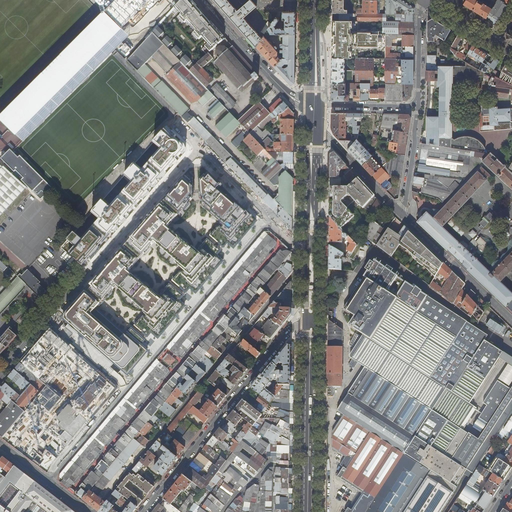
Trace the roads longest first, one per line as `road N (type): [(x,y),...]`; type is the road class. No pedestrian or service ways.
road 1 (residential): [(47,485),(268,220)]
road 2 (residential): [(91,511),(310,255)]
road 3 (residential): [(0,374),(199,152)]
road 4 (residential): [(145,511),(308,317)]
road 5 (primary): [(307,511),(308,317)]
road 6 (secondary): [(315,127),(202,0)]
road 7 (residential): [(511,321),(402,215)]
road 8 (residential): [(402,215),(315,127)]
road 9 (primary): [(310,249),(315,127)]
